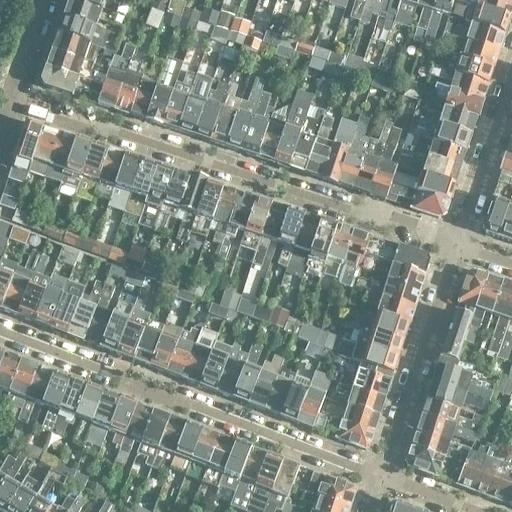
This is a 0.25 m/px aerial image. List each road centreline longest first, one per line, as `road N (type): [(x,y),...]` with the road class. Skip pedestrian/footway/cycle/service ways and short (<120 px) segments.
road 1 (residential): [(11,105),(348,210),(416,223),(456,245)]
road 2 (residential): [(0,331),(380,476)]
road 3 (residential): [(380,476),(456,245)]
road 4 (residential): [(456,245),(511,74)]
